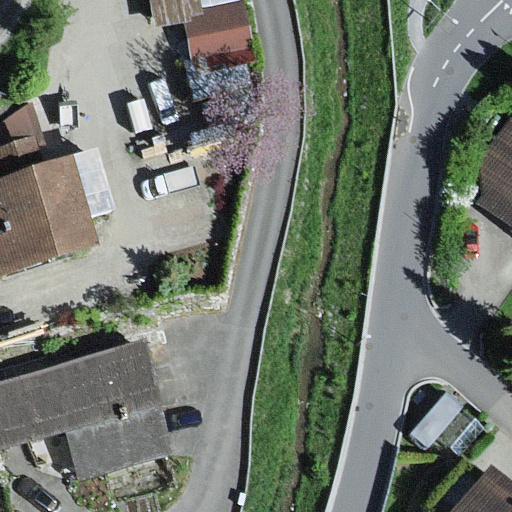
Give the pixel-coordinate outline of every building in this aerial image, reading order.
[(190,0),(146,0),(151,28),(194,21),(190,0)] [(184,29),(193,67),(238,56),(250,53),(241,15),(184,29)] [(193,67),(183,71),(191,103),(247,88),(238,56),(193,67)] [(511,119),(509,120),(477,161),(478,207),(511,232),(511,119)] [(0,283),(94,254),(83,221),(66,165),(23,178),(13,148),(0,151),(0,283)] [(93,157),(66,165),(83,221),(110,213),(93,157)] [(140,347),(0,387),(0,455),(63,439),(73,486),(172,459),(140,347)] [(511,511),(511,494),(487,473),(452,511),(511,511)]
